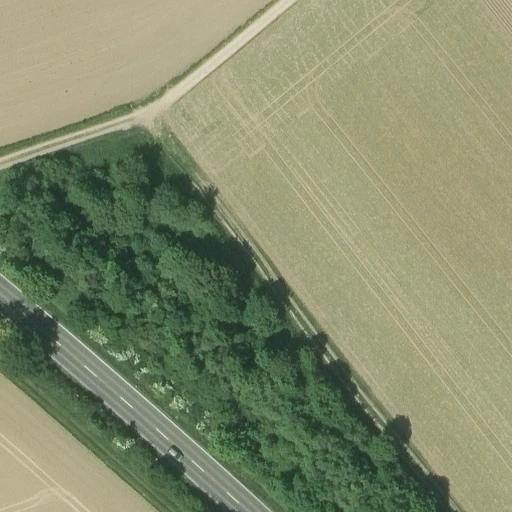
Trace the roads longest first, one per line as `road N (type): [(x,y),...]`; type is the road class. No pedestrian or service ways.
road 1 (track): [(141,117),(450,511)]
road 2 (primary): [(243,511),(0,297)]
road 3 (track): [(150,511),(0,378)]
road 4 (track): [(141,117),(289,0)]
road 5 (track): [(0,165),(141,117)]
